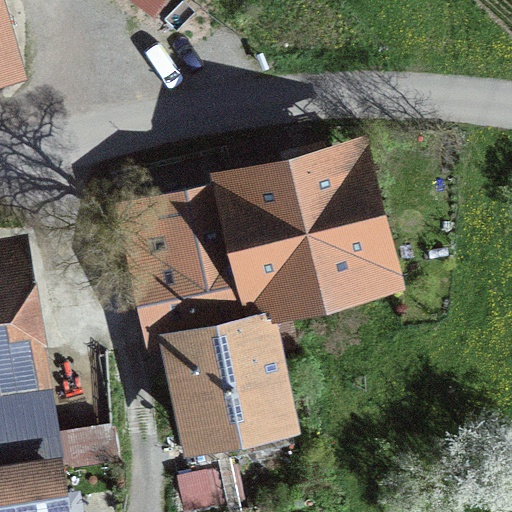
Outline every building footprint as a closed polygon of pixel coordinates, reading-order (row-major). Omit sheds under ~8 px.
[(0,0),(0,72),(25,65),(6,0),(0,0)] [(258,298),(401,265),(377,158),(347,164),(344,149),(267,166),(270,180),(233,189),(258,298)] [(0,403),(67,393),(40,231),(0,237),(0,403)] [(197,459),(313,436),(286,301),(171,324),(197,459)] [(0,511),(85,511),(73,450),(0,463),(0,511)]
